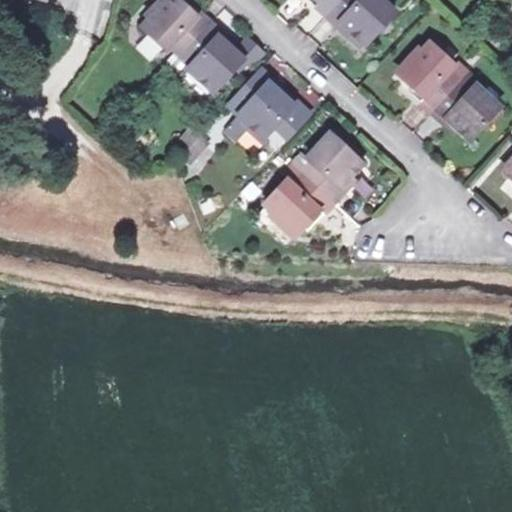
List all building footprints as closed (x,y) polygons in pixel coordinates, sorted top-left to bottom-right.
[(217,85),(249,51),(227,31),(230,26),(207,2),(202,7),(194,0),(165,0),(148,20),(173,43),(177,38),(197,57),(192,62),(217,85)] [(320,0),(341,17),(343,14),(369,38),(401,1),(399,0),(320,0)] [(444,116),(448,111),(475,135),(508,99),(482,76),(476,82),(453,61),(458,55),(435,34),(403,68),(427,90),(423,96),(444,116)] [(247,110),(259,121),(269,131),(301,98),(278,77),(283,73),(271,62),(239,95),(251,105),(247,110)] [(196,147),(216,124),(199,109),(178,132),(196,147)] [(259,121),(247,110),(233,124),(245,135),(259,121)] [(303,226),(325,204),(330,209),(350,187),(344,182),(369,157),(335,124),(310,150),(318,157),(298,177),(291,170),(269,194),(303,226)]
